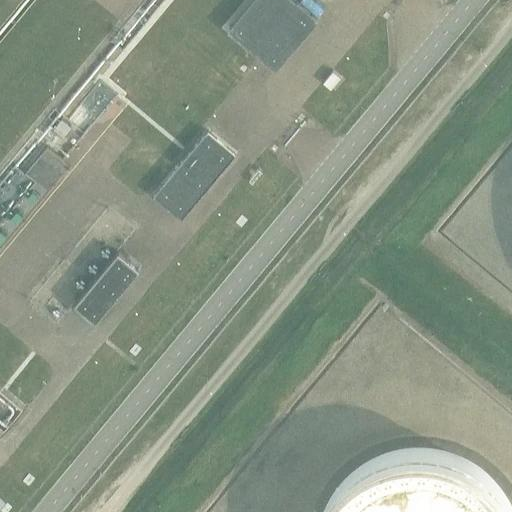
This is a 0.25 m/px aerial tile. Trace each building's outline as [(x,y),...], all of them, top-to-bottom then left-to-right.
[(295,0),(252,0),(228,30),(261,57),(276,70),(318,19),(295,0)] [(182,218),(235,154),(208,131),(155,195),(182,218)] [(0,185),(0,251),(66,157),(47,143),(28,170),(16,162),(0,185)] [(95,320),(139,269),(119,252),(75,303),(95,320)] [(511,511),(511,503),(509,496),(496,479),(479,465),(460,455),(440,449),(418,448),(397,450),(376,458),(358,469),(343,484),(330,501),(326,511),(511,511)]
